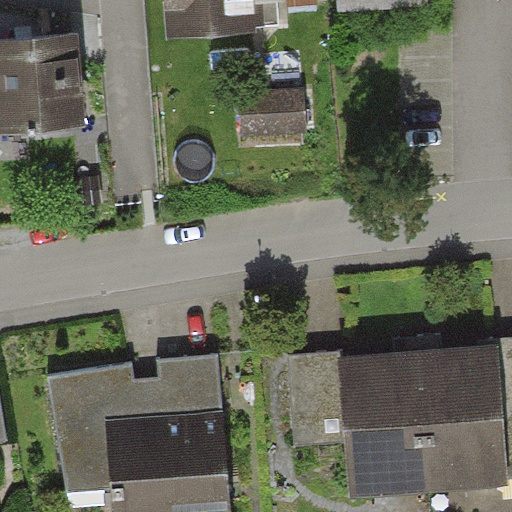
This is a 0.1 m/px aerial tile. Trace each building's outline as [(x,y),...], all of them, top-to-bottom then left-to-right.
[(279,26),(276,0),(172,0),(175,34),(279,26)] [(430,0),(338,0),(339,11),(431,4),(430,0)] [(0,126),(81,119),(74,36),(0,43),(0,126)] [(302,94),(242,97),(243,130),(304,127),(302,94)] [(511,345),(280,363),(286,448),(318,445),(322,496),(511,481),(511,345)] [(234,511),(222,369),(45,385),(54,493),(93,489),(95,511),(234,511)]
